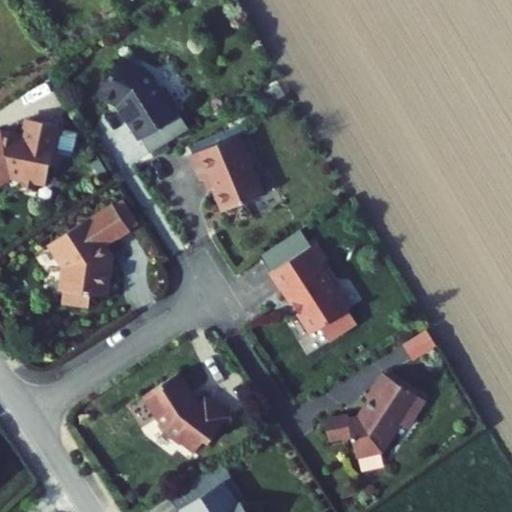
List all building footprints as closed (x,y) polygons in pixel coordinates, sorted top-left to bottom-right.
[(148,113),(162,135),(200,110),(185,87),(179,85),(168,68),(139,53),(128,76),(125,74),(117,89),(140,100),(142,99),(148,108),(147,110),(147,111),(148,113)] [(71,149),(78,121),(49,114),(44,134),(30,130),(28,130),(25,130),(23,130),(19,131),(18,133),(15,128),(0,137),(0,158),(14,180),(31,169),(40,172),(39,179),(54,182),(56,175),(64,178),(68,161),(72,162),(75,150),(71,149)] [(259,132),(211,152),(221,178),(230,175),(244,209),(284,192),(259,132)] [(128,293),(133,258),(124,244),(150,227),(135,202),(109,218),(108,217),(71,241),(87,266),(83,300),(110,303),(111,291),(128,293)] [(305,286),(312,296),(317,298),(324,309),(323,314),(334,330),(342,325),(351,339),(379,321),(341,262),(349,257),(338,240),(291,270),(302,288),(305,286)] [(459,342),(449,327),(428,341),(438,356),(459,342)] [(379,455),(404,448),(421,420),(428,425),(445,397),(437,391),(439,387),(408,368),(406,373),(401,370),(386,396),(390,399),(380,416),(371,419),(369,414),(346,420),(351,441),(374,435),(379,455)] [(217,397),(200,371),(165,394),(182,421),(180,422),(184,428),(203,442),(204,440),(216,449),(225,438),(229,441),(250,414),(227,396),(222,401),(217,397)] [(239,502),(226,480),(181,506),(184,511),(248,511),(242,501),(239,502)]
